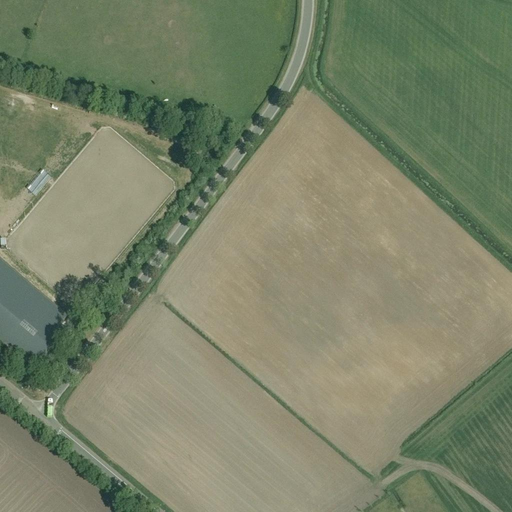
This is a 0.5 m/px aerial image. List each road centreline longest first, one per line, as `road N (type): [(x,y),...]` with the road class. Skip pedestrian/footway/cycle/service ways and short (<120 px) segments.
road 1 (unclassified): [(37,416),(281,96),(303,40),(308,0)]
road 2 (tertiary): [(149,511),(37,416)]
